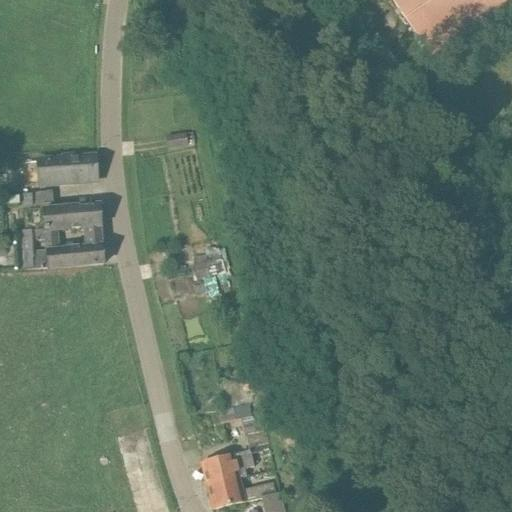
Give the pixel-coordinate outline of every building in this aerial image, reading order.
[(392,0),(423,44),(485,0),(392,0)] [(378,49),(359,62),(385,97),(404,84),(378,49)] [(168,151),(189,148),(187,135),(166,138),(168,151)] [(81,161),(81,157),(64,158),(64,161),(37,162),(38,185),(97,182),(96,160),(81,161)] [(19,208),(31,207),(54,205),(52,191),(32,194),(32,195),(18,196),(19,208)] [(54,209),(54,205),(31,207),(31,208),(42,208),(43,230),(12,232),(13,239),(57,240),(57,233),(101,228),(99,206),(54,209)] [(14,271),(47,269),(104,265),(102,247),(58,246),(57,240),(13,239),(14,271)] [(226,275),(222,261),(206,266),(206,264),(195,267),(197,275),(208,272),(210,280),(216,278),(217,285),(227,282),(225,275),(226,275)] [(196,297),(207,295),(204,279),(193,281),(196,297)] [(245,383),(247,392),(257,391),(255,381),(245,383)] [(262,418),(242,423),(246,438),(266,433),(262,418)] [(254,468),(251,453),(250,452),(202,464),(208,488),(241,480),(247,478),(245,470),(254,468)] [(243,491),(241,480),(208,488),(214,511),(245,504),(245,505),(262,500),(264,511),(285,511),(281,494),(276,496),(273,484),(243,491)]
